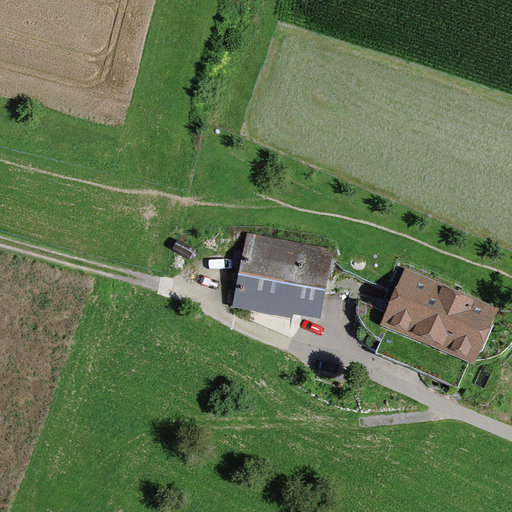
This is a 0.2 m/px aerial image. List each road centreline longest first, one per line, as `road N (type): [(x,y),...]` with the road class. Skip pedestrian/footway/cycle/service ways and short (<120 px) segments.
road 1 (unclassified): [(164,286),(511,434)]
road 2 (track): [(164,286),(0,239)]
